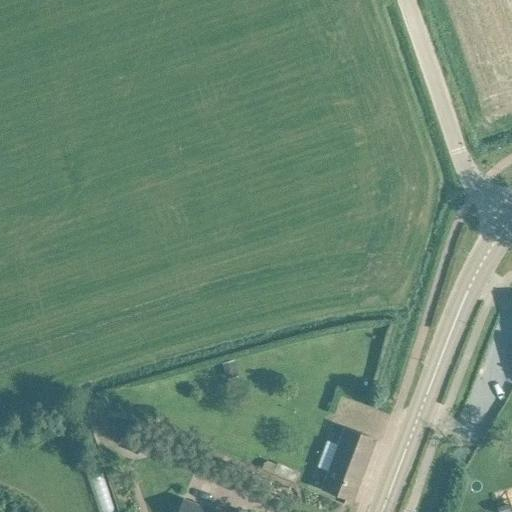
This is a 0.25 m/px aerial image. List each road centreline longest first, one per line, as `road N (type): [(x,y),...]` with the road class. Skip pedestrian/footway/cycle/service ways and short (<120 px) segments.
road 1 (secondary): [(381,511),(471,283),(509,224)]
road 2 (unclassified): [(509,224),(456,151),(403,0)]
